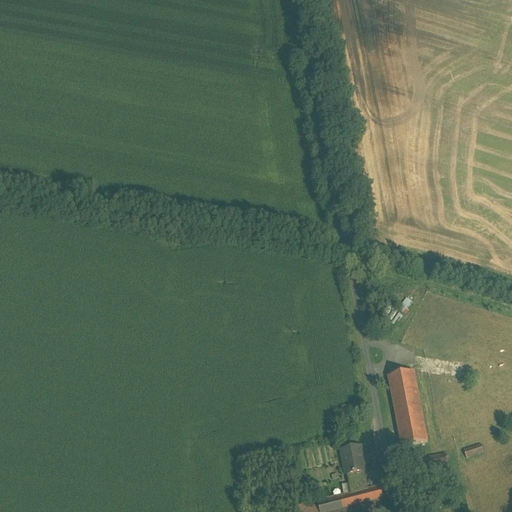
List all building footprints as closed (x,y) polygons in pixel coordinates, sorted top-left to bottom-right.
[(406,299),(399,307),(403,311),(410,302),(406,299)] [(391,339),(399,342),(408,323),(400,320),(391,339)] [(414,373),(389,378),(402,449),(428,444),(414,373)] [(482,446),(464,452),(467,459),(484,454),(482,446)] [(361,448),(342,451),(347,477),(351,496),(369,491),(365,473),(366,473),(364,463),(363,463),(360,449),(361,449),(361,448)] [(447,455),(403,464),(404,473),(405,476),(429,471),(431,479),(451,475),(447,455)] [(351,496),(318,504),(319,511),(383,511),(386,511),(383,502),(385,501),(381,488),(369,491),(351,496)]
